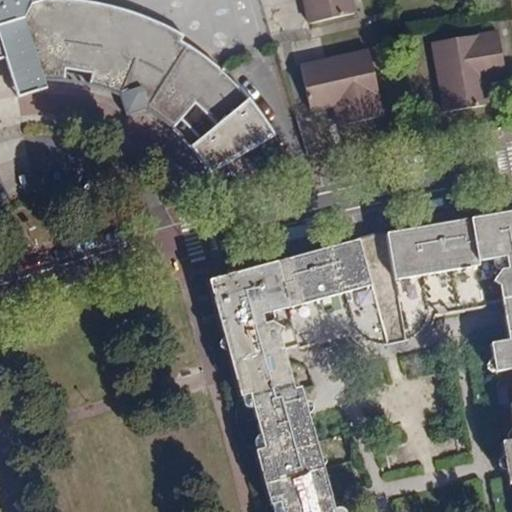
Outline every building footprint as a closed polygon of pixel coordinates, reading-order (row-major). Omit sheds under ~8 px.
[(15,0),(19,13),(0,18),(0,44),(5,60),(11,83),(13,83),(21,81),(31,80),(45,80),(66,81),(67,70),(93,74),(92,86),(119,95),(125,115),(146,108),(162,119),(175,130),(183,122),(201,141),(193,150),(204,166),(210,176),(227,166),(234,162),(230,154),(237,150),(247,144),(251,151),(260,146),(274,137),(256,112),(236,89),(204,61),(179,43),(182,37),(156,26),(149,40),(141,36),(132,33),(120,28),(106,25),(94,22),(78,18),(69,17),(53,16),(49,2),(47,0),(15,0)] [(0,0),(0,18),(19,13),(15,0),(0,0)] [(352,0),(305,0),(310,21),(355,11),(352,0)] [(149,40),(156,26),(111,12),(74,5),(49,2),(53,16),(69,17),(78,18),(94,22),(106,25),(120,28),(132,33),(141,36),(149,40)] [(485,79),(501,77),(499,66),(505,65),(499,30),(433,41),(444,110),(489,102),(485,79)] [(334,103),(337,116),(347,114),(348,121),(384,113),(369,48),(300,64),(310,109),(334,103)] [(507,76),(505,65),(499,66),(501,77),(507,76)] [(21,81),(13,83),(17,98),(48,89),(45,80),(31,80),(21,81)] [(347,114),(337,116),(339,124),(348,121),(347,114)] [(273,172),(291,167),(289,164),(282,150),(274,137),(260,146),(273,172)] [(237,150),(242,157),(251,151),(247,144),(237,150)] [(234,162),(242,157),(237,150),(230,154),(234,162)] [(210,176),(215,188),(235,182),(227,166),(210,176)] [(321,261),(319,252),(288,261),(290,269),(278,272),(276,264),(234,275),(237,284),(224,287),(222,279),(207,283),(215,314),(229,311),(232,322),(218,326),(222,340),(236,336),(242,363),(281,353),(296,349),(296,350),(355,335),(386,330),(424,319),(484,309),(484,307),(501,304),(511,301),(511,214),(470,221),(471,229),(460,231),(458,223),(422,229),(423,238),(402,241),(401,233),(385,236),(389,254),(363,260),(359,242),(343,246),(345,254),(321,261)] [(461,222),(458,223),(460,231),(471,229),(470,221),(461,222)] [(422,229),(401,233),(402,241),(423,238),(422,229)] [(373,238),(359,242),(363,260),(389,254),(385,236),(373,238)] [(343,246),(319,252),(321,261),(345,254),(343,246)] [(288,261),(276,264),(278,272),(290,269),(288,261)] [(234,275),(222,279),(224,287),(237,284),(234,275)] [(511,316),(511,301),(501,304),(503,318),(511,316)] [(229,311),(215,314),(218,326),(232,322),(229,311)] [(511,444),(505,445),(508,460),(511,459),(511,471),(509,472),(511,487),(511,486),(511,316),(503,318),(507,344),(499,346),(504,376),(511,373),(511,415),(511,423),(511,444)] [(222,340),(230,366),(242,363),(236,336),(222,340)] [(242,363),(230,366),(234,381),(284,368),(281,353),(242,363)] [(329,500),(305,418),(294,421),(290,408),(302,405),(298,391),(291,393),(284,368),(234,381),(241,408),(252,414),(258,435),(252,447),(270,511),(325,511),(322,503),(329,500)] [(305,418),(302,405),(290,408),(294,421),(305,418)] [(325,511),(332,511),(329,500),(322,503),(325,511)]
